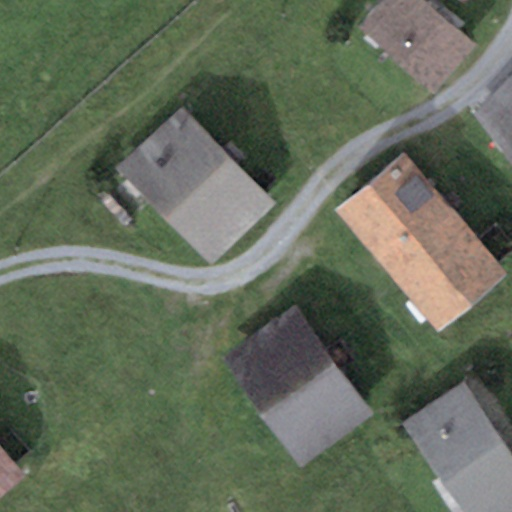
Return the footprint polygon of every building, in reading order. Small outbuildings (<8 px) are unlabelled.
[(433,0),(385,0),(361,30),(429,84),(472,30),(433,0)] [(511,87),(481,114),(511,150),(511,87)] [(186,108),(120,170),(202,256),(268,194),(186,108)] [(404,162),(345,211),(437,321),(496,273),(404,162)] [(298,304),(222,358),(295,460),(371,405),(298,304)] [(511,441),(472,378),(401,424),(456,511),(487,511),(511,497),(511,441)] [(0,438),(0,483),(22,466),(0,438)]
